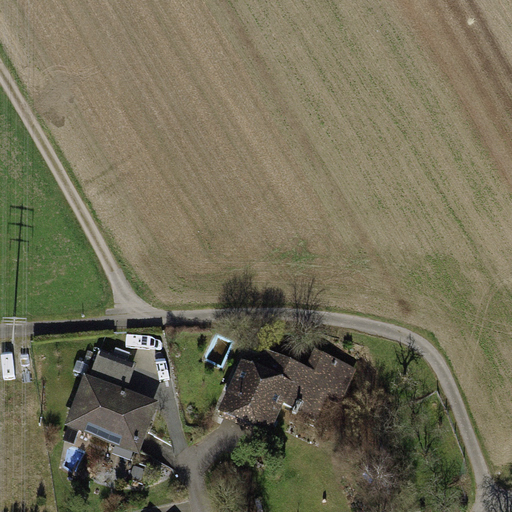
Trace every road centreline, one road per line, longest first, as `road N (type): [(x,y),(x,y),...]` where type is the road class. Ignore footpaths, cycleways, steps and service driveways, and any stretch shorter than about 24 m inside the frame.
road 1 (track): [(0,331),(262,313),(314,315),(410,336),(436,358),(478,453),(486,511)]
road 2 (track): [(0,72),(125,292),(133,320)]
